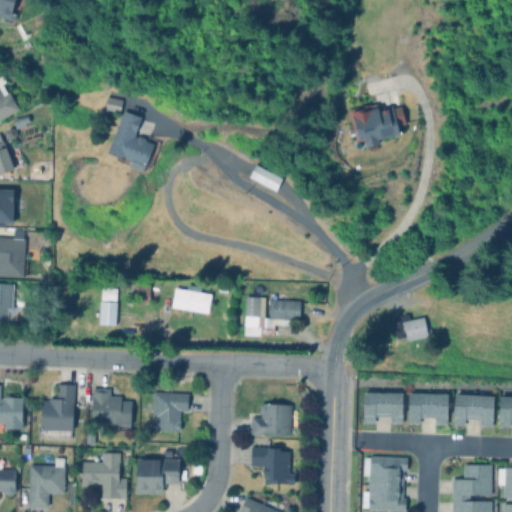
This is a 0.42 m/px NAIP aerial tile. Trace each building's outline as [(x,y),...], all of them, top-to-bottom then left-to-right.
[(21,0),(20,6),(18,5),(15,13),(13,13),(11,18),(0,14),(0,0),(21,0)] [(0,73),(3,79),(0,80),(0,82),(4,90),(6,89),(16,106),(0,114),(0,73)] [(49,82),(48,91),(38,89),(39,80),(49,82)] [(120,97),(117,111),(103,109),(106,94),(120,97)] [(374,101),(376,109),(386,106),(385,104),(390,103),(391,106),(399,104),(403,122),(395,124),(397,131),(375,137),(376,141),(365,144),(363,138),(354,140),(346,107),(368,102),(368,103),(374,101)] [(132,135),(133,135),(137,134),(142,135),(143,138),(156,143),(148,164),(141,167),(114,158),(116,154),(105,150),(121,108),(139,114),(132,131),(133,131),(132,135)] [(13,135),(9,136),(5,134),(3,130),(5,127),(9,125),(13,127),(15,131),(13,135)] [(0,138),(1,138),(11,166),(0,170),(0,138)] [(280,175),(273,189),(247,175),(254,161),(280,175)] [(0,222),(10,223),(11,188),(0,187),(0,222)] [(0,234),(23,236),(20,275),(0,273),(0,234)] [(12,304),(11,319),(0,318),(0,280),(6,281),(5,294),(10,295),(9,304),(12,304)] [(209,292),(205,311),(186,307),(190,284),(202,286),(201,290),(209,292)] [(115,288),(113,322),(96,321),(97,299),(99,299),(99,288),(115,288)] [(262,315),(267,316),(267,297),(298,298),(297,323),(272,323),(272,333),(242,333),(243,294),(263,295),(262,315)] [(406,312),(407,319),(421,316),(426,336),(405,340),(404,336),(395,338),(390,316),(406,312)] [(71,382),(69,428),(68,428),(68,436),(38,434),(38,432),(35,432),(36,428),(37,429),(39,398),(46,399),(46,396),(54,396),(55,382),(71,382)] [(129,399),(128,427),(114,427),(114,423),(89,422),(90,386),(107,386),(107,394),(118,394),(118,399),(129,399)] [(186,392),(185,409),(178,408),(177,419),(178,419),(178,429),(153,428),(154,427),(147,427),(148,412),(149,412),(151,390),(186,392)] [(400,391),(400,422),(388,422),(388,415),(372,415),(372,423),(360,422),(361,391),(400,391)] [(446,392),(445,423),(433,423),(433,416),(418,416),(417,423),(405,423),(406,391),(446,392)] [(492,395),(490,426),(478,425),(478,419),(463,418),(463,424),(451,423),(453,392),(492,395)] [(0,394),(21,395),(20,427),(2,427),(2,425),(0,424),(0,394)] [(511,395),(511,419),(509,419),(509,426),(496,426),(497,395),(511,395)] [(295,409),(294,426),(288,426),(287,434),(258,432),(258,434),(248,433),(249,415),(258,415),(258,411),(257,410),(257,403),(259,402),(259,401),(289,403),(288,409),(295,409)] [(292,472),(291,482),(263,481),(263,473),(261,473),(261,463),(248,463),(249,444),(265,445),(265,446),(277,446),(277,449),(287,449),(286,471),(292,472)] [(116,450),(116,476),(124,476),(123,496),(99,496),(99,481),(91,480),(91,484),(79,484),(79,459),(99,459),(100,450),(116,450)] [(61,456),(61,463),(62,463),(61,491),(46,491),(46,505),(26,504),(26,481),(24,481),(24,475),(27,475),(27,462),(52,463),(52,455),(61,456)] [(368,455),(405,456),(404,469),(401,469),(400,496),(403,497),(403,510),(365,508),(365,506),(359,506),(360,490),(366,490),(366,475),(361,474),(361,456),(368,456),(368,455)] [(176,456),(176,482),(159,482),(159,491),(133,491),(134,456),(176,456)] [(489,462),(490,493),(467,493),(467,499),(488,499),(488,511),(449,511),(449,477),(462,477),(461,463),(489,462)] [(511,465),(511,511),(500,511),(501,483),(495,483),(496,467),(501,467),(502,465),(511,465)] [(13,488),(13,490),(9,493),(4,493),(1,489),(0,489),(0,467),(13,467),(12,488),(13,488)] [(278,510),(277,511),(240,511),(236,510),(243,495),(278,510)]
